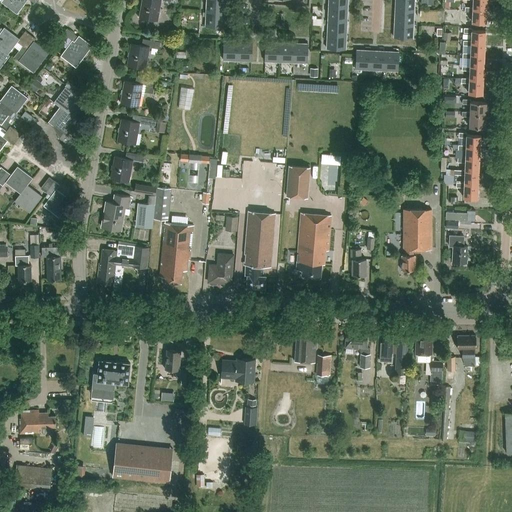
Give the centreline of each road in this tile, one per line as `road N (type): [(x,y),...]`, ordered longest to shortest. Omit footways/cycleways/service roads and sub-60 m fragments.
road 1 (secondary): [(503,307),(79,312)]
road 2 (unclassified): [(503,307),(511,113)]
road 3 (unclassified): [(87,180),(114,31)]
road 4 (unclassified): [(79,312),(87,180)]
